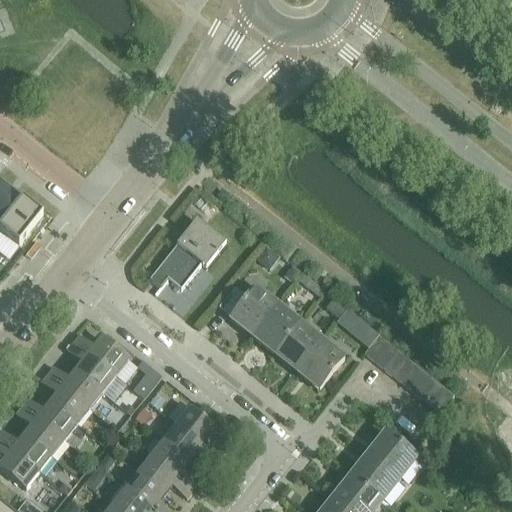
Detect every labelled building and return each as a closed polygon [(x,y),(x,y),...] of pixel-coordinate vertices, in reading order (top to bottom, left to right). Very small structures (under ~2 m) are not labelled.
[(5,191),(0,197),(0,235),(23,206),(5,191)] [(0,235),(0,258),(9,265),(43,222),(23,206),(0,235)] [(226,249),(206,233),(197,225),(150,285),(161,294),(168,284),(181,295),(201,270),(206,274),(226,249)] [(253,341),(253,342),(278,311),(256,293),(247,303),(235,293),(220,312),(232,322),(231,324),(232,325),(233,323),(254,340),(253,341)] [(334,304),(327,313),(340,323),(347,314),(334,304)] [(278,311),(253,342),(254,342),(255,341),(276,357),(275,359),(300,328),(278,311)] [(300,328),(275,359),(276,360),(277,358),(298,375),(296,376),(297,377),(322,346),(300,328)] [(80,340),(73,348),(116,382),(129,366),(102,344),(95,352),(80,340)] [(364,359),(375,367),(389,348),(379,340),(364,359)] [(322,346),(297,377),(298,377),(299,376),(320,392),(318,394),(320,395),(345,364),(322,346)] [(82,368),(76,376),(103,398),(116,382),(73,348),(67,356),(82,368)] [(389,348),(375,367),(384,374),(399,355),(389,348)] [(399,355),(384,374),(393,381),(408,363),(399,355)] [(408,363),(393,381),(402,389),(417,370),(408,363)] [(417,370),(402,389),(411,396),(426,377),(417,370)] [(54,372),(48,380),(90,414),(103,398),(76,376),(69,384),(54,372)] [(146,380),(133,396),(144,404),(157,388),(162,382),(151,374),(146,380)] [(426,377),(411,396),(420,403),(435,384),(426,377)] [(57,400),(50,408),(78,430),(90,414),(48,380),(42,388),(57,400)] [(435,384),(420,403),(429,410),(444,392),(435,384)] [(454,400),(444,392),(429,410),(439,419),(454,400)] [(156,398),(150,407),(158,413),(165,405),(156,398)] [(29,404),(22,412),(65,446),(78,430),(50,408),(44,416),(29,404)] [(180,407),(167,423),(177,430),(219,464),(225,456),(210,444),(217,436),(180,407)] [(31,432),(25,440),(52,462),(65,446),(22,412),(16,420),(31,432)] [(219,464),(177,430),(164,446),(191,468),(198,460),(212,472),(219,464)] [(3,436),(0,440),(0,446),(39,478),(52,462),(25,440),(18,448),(3,436)] [(369,459),(368,460),(399,485),(417,462),(386,437),(385,439),(387,440),(370,461),(369,459)] [(191,468),(164,446),(161,444),(157,444),(153,446),(148,451),(147,456),(148,460),(151,462),(193,496),(200,488),(185,476),(191,468)] [(0,459),(6,464),(0,471),(0,473),(26,494),(39,478),(0,446),(0,459)] [(351,481),(351,482),(382,507),(399,485),(368,460),(367,461),(369,462),(353,483),(351,481)] [(193,496),(151,462),(138,478),(166,500),(172,492),(187,504),(193,496)] [(164,511),(159,508),(166,500),(138,478),(126,494),(147,511),(164,511)] [(334,503),(333,504),(343,511),(377,511),(382,507),(351,482),(350,483),(352,484),(335,505),(334,503)] [(147,511),(126,494),(113,510),(115,511),(147,511)]
